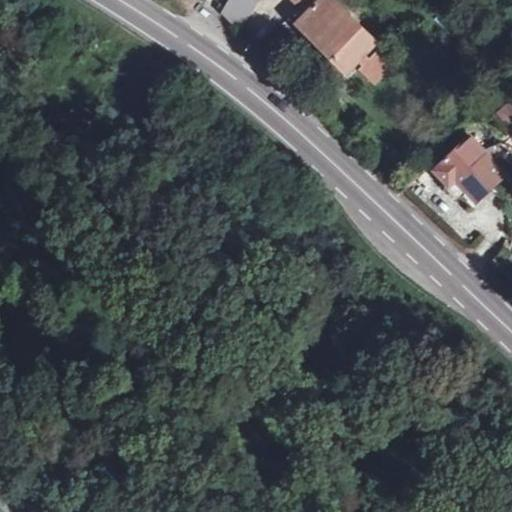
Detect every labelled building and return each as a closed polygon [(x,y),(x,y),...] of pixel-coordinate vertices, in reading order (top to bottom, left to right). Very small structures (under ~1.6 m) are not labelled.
[(228,0),(221,13),(239,32),(256,3),(252,0),(228,0)] [(294,0),(305,10),(314,0),(294,0)] [(331,0),(321,0),(298,23),(346,71),(374,43),(331,0)] [(376,56),(362,70),(375,83),(389,69),(376,56)] [(511,101),(499,112),(508,123),(509,121),(511,124),(511,101)] [(472,138),(435,170),(449,186),(456,180),(465,191),(476,202),(505,176),(472,138)] [(456,180),(449,186),(447,188),(456,199),(465,191),(456,180)]
